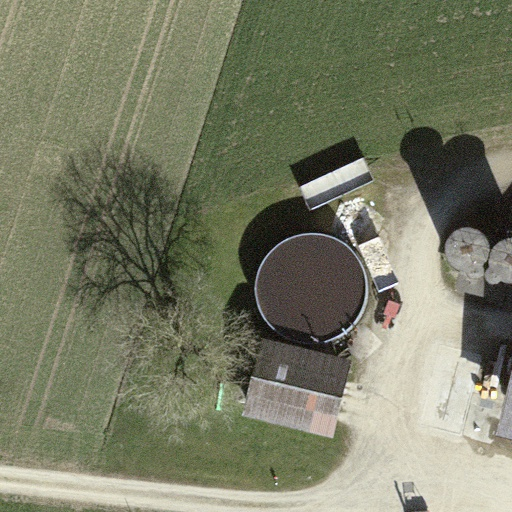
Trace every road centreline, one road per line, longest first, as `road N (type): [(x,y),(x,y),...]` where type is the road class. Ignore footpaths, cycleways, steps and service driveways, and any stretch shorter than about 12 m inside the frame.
road 1 (track): [(0,479),(237,500),(511,506)]
road 2 (track): [(364,501),(436,219),(486,170),(511,168)]
